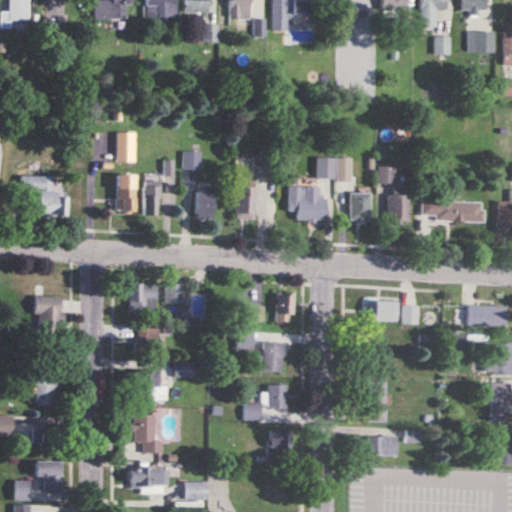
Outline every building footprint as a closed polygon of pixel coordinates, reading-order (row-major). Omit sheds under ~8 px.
[(0,28),(9,29),(9,21),(28,21),(27,0),(7,0),(8,12),(0,11),(0,28)] [(176,17),(176,0),(145,0),(146,17),(176,17)] [(207,0),(184,0),(184,13),(208,13),(207,0)] [(228,0),(228,18),(250,18),(249,0),(228,0)] [(271,0),(271,32),(288,31),(288,14),(318,14),(318,0),(271,0)] [(446,0),(419,0),(420,28),(436,28),(436,9),(447,9),(446,0)] [(461,0),(461,13),(486,13),(485,0),(461,0)] [(264,35),(263,22),(253,23),(254,36),(264,35)] [(217,43),(217,24),(201,24),(201,43),(217,43)] [(502,65),(511,65),(511,30),(502,30),(502,65)] [(492,31),(467,31),(467,54),(492,54),(492,31)] [(433,55),(449,55),(449,37),(433,37),(433,55)] [(134,133),(116,133),(116,162),(134,162),(134,133)] [(200,152),(182,152),(182,170),(200,170),(200,152)] [(273,178),(275,158),(252,155),(250,175),(273,178)] [(350,159),(316,159),(316,180),(350,180),(350,159)] [(395,168),(377,168),(377,185),(395,185),(395,168)] [(234,219),(254,220),(254,187),(246,187),(247,172),(236,172),(234,219)] [(116,174),(116,212),(134,212),(134,174),(116,174)] [(64,177),(20,176),(20,194),(38,194),(37,214),(64,215),(64,177)] [(158,181),(143,181),(143,216),(158,216),(158,181)] [(326,198),(319,198),(319,187),(288,187),(288,212),(295,212),(295,221),(326,221),(326,198)] [(387,224),(408,224),(408,188),(387,188),(387,224)] [(497,228),(511,227),(511,189),(509,190),(509,201),(497,201),(497,228)] [(213,192),(195,192),(195,218),(213,218),(213,192)] [(348,222),(370,222),(370,194),(348,194),(348,222)] [(483,222),(483,202),(420,200),(420,221),(483,222)] [(128,283),(128,313),(154,313),(154,283),(128,283)] [(181,302),(181,286),(167,286),(167,294),(166,294),(166,302),(181,302)] [(292,293),(275,293),(275,322),(292,322),(292,293)] [(63,330),(63,296),(33,296),(33,330),(63,330)] [(396,302),(373,302),(373,321),(396,321),(396,302)] [(417,325),(417,306),(402,306),(402,325),(417,325)] [(467,328),(505,328),(505,306),(467,306),(467,328)] [(157,327),(137,327),(137,354),(157,354),(157,327)] [(253,349),(253,331),(236,331),(236,349),(253,349)] [(283,372),(283,342),(262,342),(261,372),(283,372)] [(511,343),(486,343),(486,374),(511,373),(511,343)] [(192,378),(192,362),(173,362),(173,378),(192,378)] [(35,406),(56,406),(56,369),(35,369),(35,406)] [(165,400),(165,385),(159,385),(159,370),(128,370),(128,400),(165,400)] [(385,422),(385,381),(365,381),(365,422),(385,422)] [(511,383),(489,383),(489,423),(511,423),(511,383)] [(286,408),(286,385),(266,385),(266,408),(286,408)] [(162,452),(162,441),(153,441),(153,415),(132,415),(132,443),(141,443),(141,452),(162,452)] [(0,436),(12,437),(12,416),(0,416),(0,436)] [(55,441),(53,423),(36,425),(38,443),(55,441)] [(268,430),(268,450),(289,450),(289,430),(268,430)] [(511,432),(492,433),(492,466),(511,465),(511,432)] [(365,456),(396,456),(396,437),(365,437),(365,456)] [(60,461),(35,461),(35,477),(42,477),(42,490),(60,490),(60,461)] [(140,494),(165,494),(165,468),(128,468),(128,488),(140,488),(140,494)] [(28,482),(13,482),(13,502),(28,502),(28,482)] [(206,500),(206,482),(184,482),(184,500),(206,500)]
